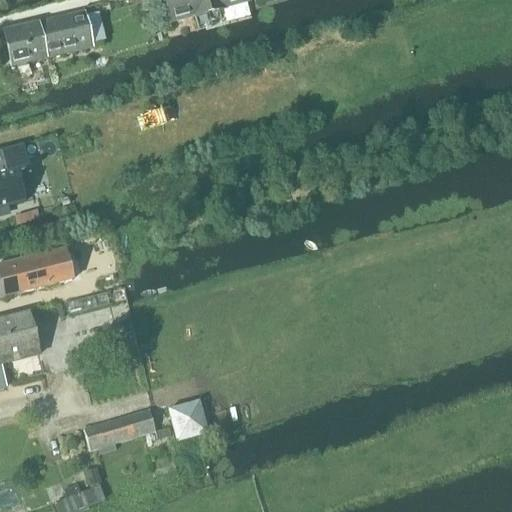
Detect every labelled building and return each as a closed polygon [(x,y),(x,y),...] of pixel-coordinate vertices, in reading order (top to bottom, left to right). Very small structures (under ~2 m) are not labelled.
[(224,9),(249,1),(248,0),(162,0),(169,23),(194,17),(194,18),(224,10),(224,9)] [(11,68),(92,49),(84,13),(2,32),(11,68)] [(0,209),(24,203),(20,188),(32,185),(22,146),(0,151),(0,209)] [(0,299),(73,281),(65,250),(0,266),(0,299)] [(0,320),(0,389),(7,388),(2,365),(40,356),(29,313),(0,320)] [(89,453),(155,433),(148,412),(83,432),(89,453)] [(88,487),(99,484),(95,470),(84,473),(88,487)] [(46,508),(47,511),(95,511),(106,509),(99,489),(46,508)]
